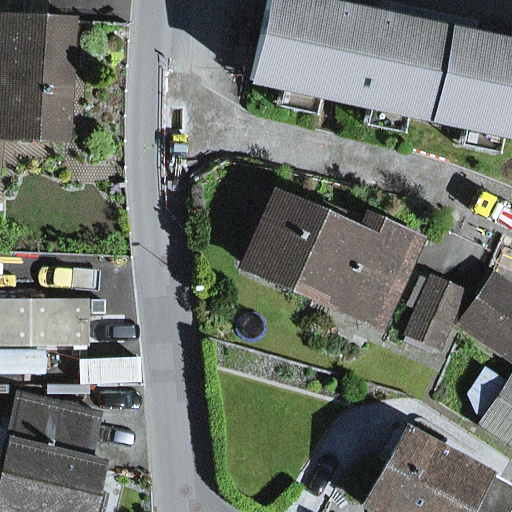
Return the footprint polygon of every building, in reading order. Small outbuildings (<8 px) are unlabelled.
[(0,0),(0,19),(45,22),(45,0),(0,0)] [(511,47),(371,17),(291,0),(267,0),(250,81),(279,87),(318,95),(366,106),(405,114),(461,126),(500,134),(511,136),(511,47)] [(0,137),(67,140),(72,23),(45,22),(0,19),(0,137)] [(274,108),(313,116),(318,95),(279,87),(274,108)] [(361,126),(401,135),(405,114),(366,106),(361,126)] [(456,147),(495,155),(500,134),(461,126),(456,147)] [(336,301),(379,320),(414,242),(368,222),(361,237),(275,198),(244,267),(334,306),(336,301)] [(9,271),(10,337),(77,337),(76,270),(9,271)] [(511,291),(491,277),(460,323),(511,358),(511,291)] [(408,332),(437,345),(458,297),(429,284),(408,332)] [(511,442),(511,382),(484,425),(511,442)] [(0,511),(92,511),(104,463),(83,457),(93,415),(18,397),(7,439),(0,437),(0,511)] [(361,507),(370,511),(465,511),(485,476),(402,431),(361,507)] [(506,511),(511,501),(511,490),(485,476),(465,511),(506,511)]
